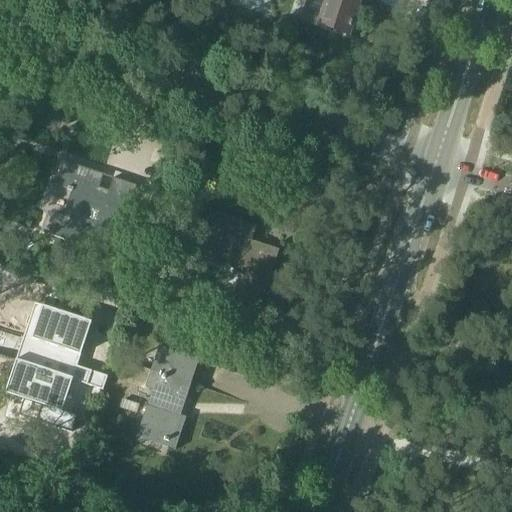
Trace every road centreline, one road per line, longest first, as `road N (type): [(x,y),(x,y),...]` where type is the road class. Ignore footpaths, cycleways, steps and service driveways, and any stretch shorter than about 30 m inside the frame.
road 1 (residential): [(436,164),(0,22)]
road 2 (secondary): [(318,511),(436,164)]
road 3 (secondary): [(436,164),(490,0)]
